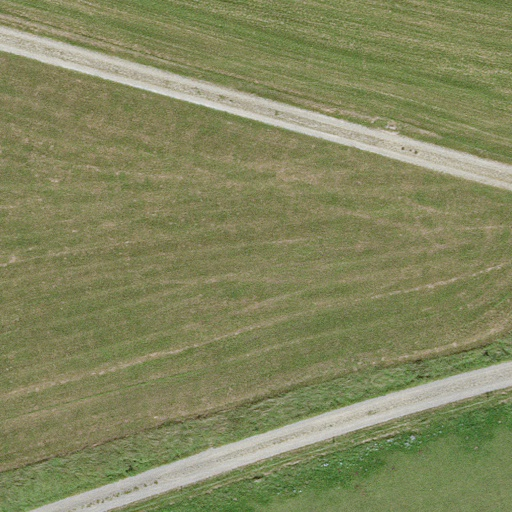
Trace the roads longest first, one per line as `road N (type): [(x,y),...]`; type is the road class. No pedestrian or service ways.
road 1 (track): [(0,41),(511,185)]
road 2 (track): [(116,511),(511,392)]
